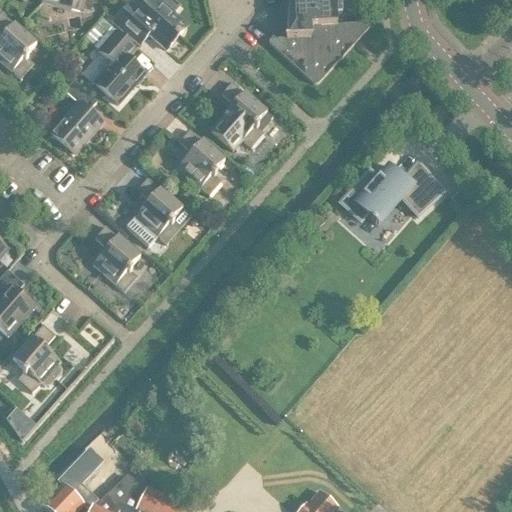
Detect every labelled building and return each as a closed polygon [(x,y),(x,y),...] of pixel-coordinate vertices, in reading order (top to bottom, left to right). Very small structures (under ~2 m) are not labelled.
[(41,0),(41,4),(80,14),(83,0),(41,0)] [(165,51),(178,36),(180,33),(182,30),(181,26),(180,22),(177,19),(172,15),(173,14),(173,13),(177,9),(167,0),(163,0),(161,3),(160,3),(159,4),(154,0),(150,0),(139,13),(130,5),(113,25),(138,47),(139,46),(136,44),(143,36),(148,36),(165,51)] [(317,85),(318,84),(367,30),(368,29),(368,28),(368,27),(368,26),(367,25),(367,24),(365,24),(364,24),(336,25),(334,0),(292,0),(294,39),(270,40),(269,40),(268,41),(268,42),(267,43),(268,44),(268,45),(311,84),(312,85),(313,85),(315,85),(316,85),(317,85)] [(0,64),(18,80),(30,67),(25,62),(27,60),(24,57),(35,45),(13,25),(12,26),(0,15),(0,36),(1,38),(0,39),(0,64)] [(94,48),(101,40),(92,31),(85,39),(94,48)] [(93,85),(117,106),(144,76),(125,61),(134,50),(115,33),(98,52),(111,64),(93,85)] [(73,156),(101,124),(87,112),(95,103),(71,82),(63,92),(77,105),(50,135),(73,156)] [(234,149),(239,143),(241,142),(243,143),(250,150),(251,149),(250,148),(250,147),(261,135),(259,133),(272,119),(231,84),(220,96),(228,102),(232,106),(227,113),(219,122),(219,123),(210,133),(232,152),(234,149)] [(206,197),(218,183),(213,179),(215,176),(212,174),(223,162),(201,142),(200,143),(188,132),(178,144),(190,155),(176,170),(206,197)] [(366,215),(369,218),(368,220),(374,225),(376,224),(377,225),(400,199),(417,218),(443,193),(417,164),(402,180),(386,166),(374,180),(367,173),(339,204),(347,212),(360,223),(366,215)] [(147,249),(156,238),(164,245),(176,231),(171,227),(173,224),(170,222),(181,210),(158,190),(158,191),(146,180),(135,192),(147,203),(124,229),(147,249)] [(466,187),(458,194),(470,207),(478,199),(466,187)] [(322,222),(312,213),(303,225),(312,233),(322,222)] [(122,293),(134,280),(129,275),(131,273),(128,270),(139,258),(116,238),(116,239),(104,228),(93,240),(105,251),(91,266),(122,293)] [(0,278),(0,333),(6,338),(21,321),(19,319),(30,306),(11,289),(16,283),(5,273),(0,278)] [(30,338),(11,361),(23,372),(21,375),(23,376),(18,382),(32,394),(40,385),(44,388),(49,388),(60,374),(60,370),(56,366),(59,363),(43,350),(54,337),(42,327),(31,339),(30,338)] [(32,423),(23,415),(13,426),(22,434),(32,423)] [(92,475),(111,455),(102,447),(83,467),(92,475)] [(80,505),(93,492),(82,481),(89,474),(79,464),(59,485),(61,488),(43,507),(47,511),(75,511),(81,506),(80,505)] [(181,511),(185,506),(126,477),(90,511),(89,511),(181,511)] [(331,511),(335,509),(317,493),(300,511),(331,511)]
